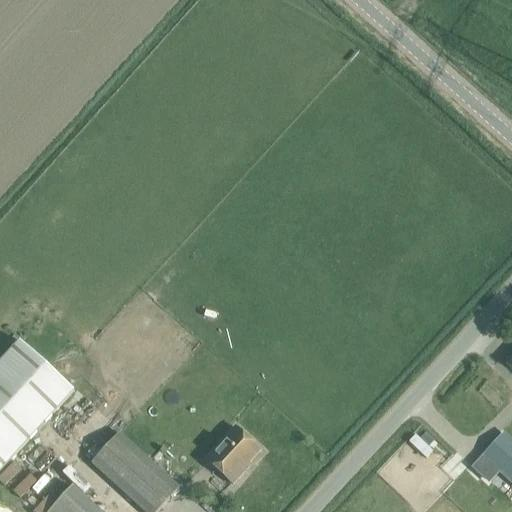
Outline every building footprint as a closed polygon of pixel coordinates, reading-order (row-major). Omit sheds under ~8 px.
[(0,363),(0,469),(71,395),(18,345),(0,363)] [(232,485),(251,465),(250,463),(261,452),(236,428),(206,461),(232,485)] [(511,486),(511,440),(505,433),(471,470),(489,487),(500,475),(511,486)] [(120,434),(92,465),(143,511),(158,511),(180,489),(120,434)] [(16,460),(0,477),(0,478),(22,499),(39,481),(16,460)] [(49,511),(99,511),(72,487),(49,511)]
